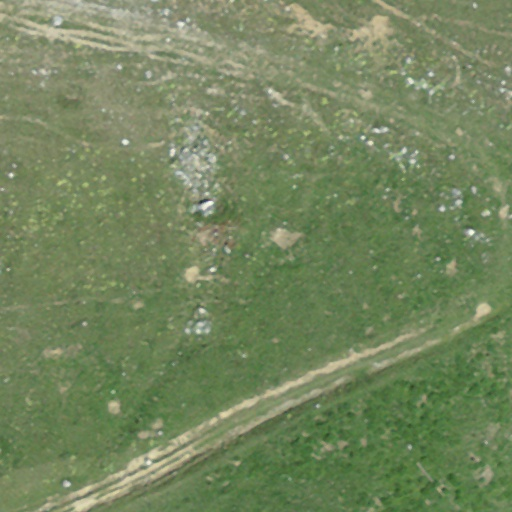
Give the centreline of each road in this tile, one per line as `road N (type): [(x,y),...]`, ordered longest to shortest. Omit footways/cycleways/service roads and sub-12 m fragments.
road 1 (track): [(14,0),(382,102),(490,154),(511,179)]
road 2 (track): [(511,294),(496,314),(213,434),(69,511)]
